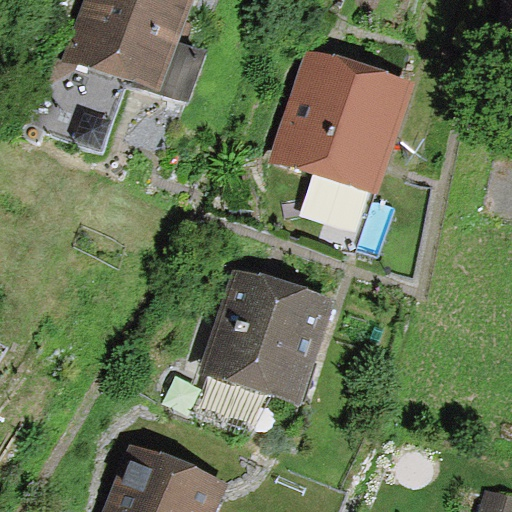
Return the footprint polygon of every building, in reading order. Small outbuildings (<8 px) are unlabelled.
[(188,0),(95,0),(77,54),(150,78),(147,88),(195,104),(211,55),(174,43),(188,0)] [(511,0),(497,0),(486,58),(511,62),(511,0)] [(403,90),(307,61),(277,164),(373,192),(403,90)] [(334,302),(237,273),(207,373),(304,402),(334,302)] [(212,511),(224,482),(131,449),(108,511),(212,511)] [(511,511),(511,504),(484,497),(480,511),(511,511)]
